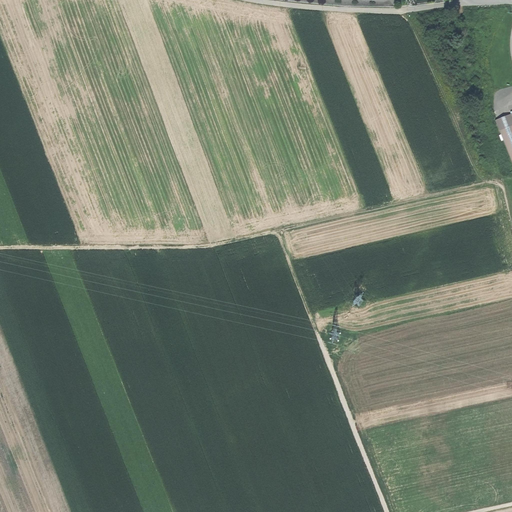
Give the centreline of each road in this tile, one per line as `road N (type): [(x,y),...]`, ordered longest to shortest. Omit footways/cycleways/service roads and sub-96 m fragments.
road 1 (track): [(385,511),(276,232),(209,245),(0,247)]
road 2 (track): [(276,232),(481,182),(502,184),(511,226)]
road 3 (track): [(464,2),(376,10),(253,0)]
